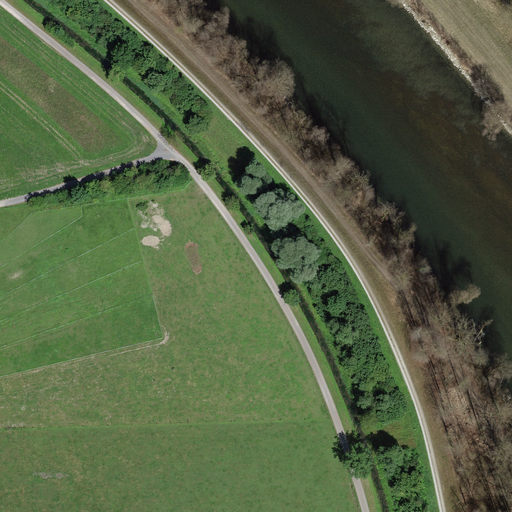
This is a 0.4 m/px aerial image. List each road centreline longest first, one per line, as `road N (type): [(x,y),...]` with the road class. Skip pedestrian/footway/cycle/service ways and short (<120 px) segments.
road 1 (track): [(363,511),(308,349),(219,202),(76,59),(3,0)]
road 2 (track): [(107,0),(156,40),(316,211),(361,274),(425,424),(442,511)]
road 3 (track): [(133,0),(335,205),(511,449)]
road 4 (track): [(167,146),(89,180),(0,202)]
road 5 (track): [(429,0),(511,92)]
